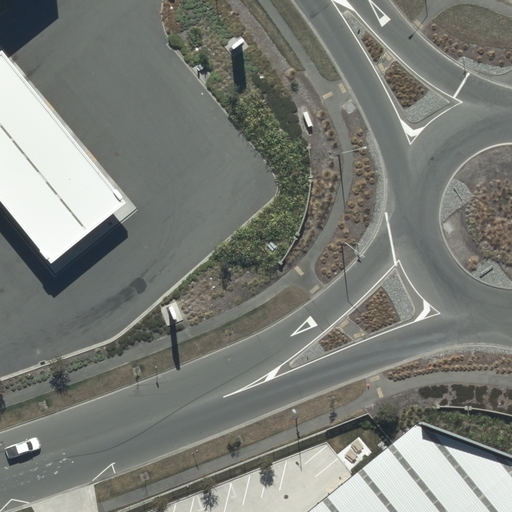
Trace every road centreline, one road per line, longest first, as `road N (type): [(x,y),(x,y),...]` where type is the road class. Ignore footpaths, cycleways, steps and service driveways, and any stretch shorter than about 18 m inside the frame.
road 1 (residential): [(487,300),(317,374),(235,394)]
road 2 (residential): [(235,394),(417,226)]
road 3 (residential): [(0,472),(235,394)]
road 4 (tertiary): [(415,189),(396,131),(329,0)]
road 5 (tertiary): [(346,0),(481,107)]
